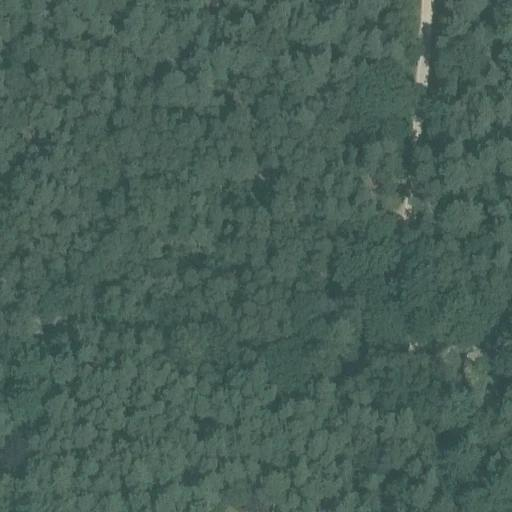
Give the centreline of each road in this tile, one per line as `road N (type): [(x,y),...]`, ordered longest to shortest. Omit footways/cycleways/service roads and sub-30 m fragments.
road 1 (unclassified): [(0,324),(374,371),(443,360),(511,327)]
road 2 (track): [(413,368),(401,330),(421,0)]
road 3 (track): [(450,511),(413,368)]
